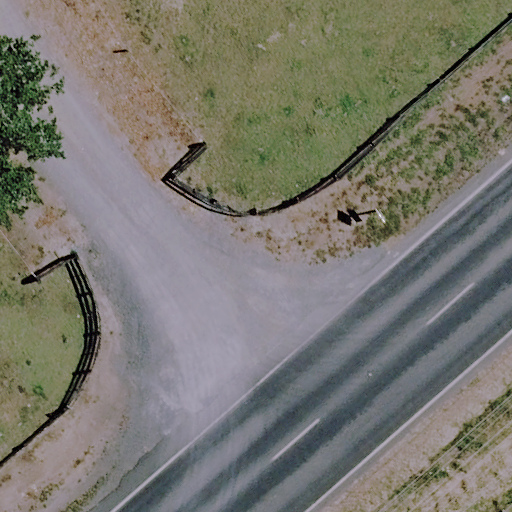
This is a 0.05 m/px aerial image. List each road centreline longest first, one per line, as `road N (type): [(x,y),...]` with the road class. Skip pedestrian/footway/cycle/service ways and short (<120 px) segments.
road 1 (track): [(0,46),(113,208),(294,434)]
road 2 (tertiary): [(511,240),(206,511)]
